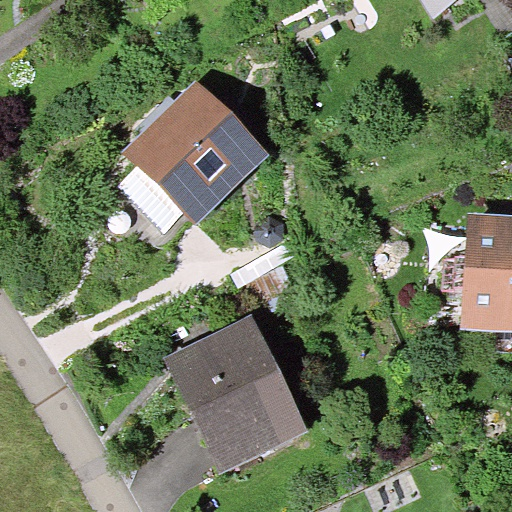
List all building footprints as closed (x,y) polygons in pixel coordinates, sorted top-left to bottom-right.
[(421,0),(432,18),(460,0),(421,0)] [(164,107),(135,135),(147,148),(130,164),(138,171),(114,194),(166,247),(169,244),(161,237),(182,216),(189,225),(250,165),(191,104),(176,120),(164,107)] [(511,234),(466,232),(463,267),(439,266),(437,298),(461,300),(459,335),(511,339),(511,234)] [(255,321),(290,303),(276,274),(240,292),(255,321)] [(245,337),(168,374),(217,474),(293,439),(245,337)]
